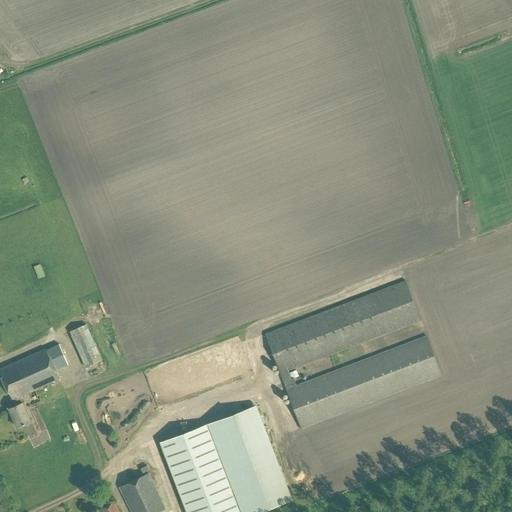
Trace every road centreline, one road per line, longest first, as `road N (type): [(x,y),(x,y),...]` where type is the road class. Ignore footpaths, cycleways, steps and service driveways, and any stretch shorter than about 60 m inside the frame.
road 1 (track): [(251,339),(251,328),(511,228)]
road 2 (track): [(100,475),(76,406),(82,387),(251,328)]
